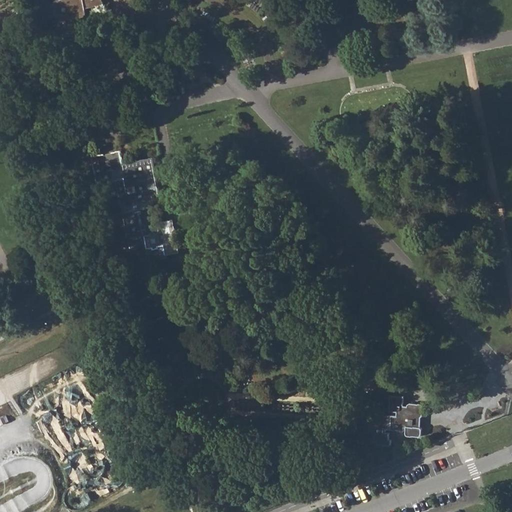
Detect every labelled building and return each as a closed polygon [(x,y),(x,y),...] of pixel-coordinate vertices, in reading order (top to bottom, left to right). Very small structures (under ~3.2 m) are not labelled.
[(58,17),(61,19),(64,19),(83,14),(85,13),(86,9),(86,6),(103,1),(103,0),(57,0),(56,0),(55,4),(58,17)] [(0,20),(0,44),(29,23),(18,8),(0,20)] [(159,244),(142,248),(139,236),(157,233),(149,194),(157,192),(147,141),(116,148),(122,180),(110,182),(114,203),(116,203),(127,266),(162,259),(159,244)] [(139,236),(142,248),(159,244),(157,233),(139,236)] [(377,444),(392,445),(392,438),(390,437),(391,431),(387,430),(387,427),(406,428),(408,435),(423,435),(423,427),(421,426),(422,415),(423,415),(423,405),(422,403),(409,402),(407,404),(407,405),(404,406),(404,396),(391,395),(391,410),(396,410),(396,414),(365,413),(365,423),(360,422),(359,439),(377,439),(377,444)] [(337,470),(339,477),(355,471),(355,465),(351,464),(337,470)]
